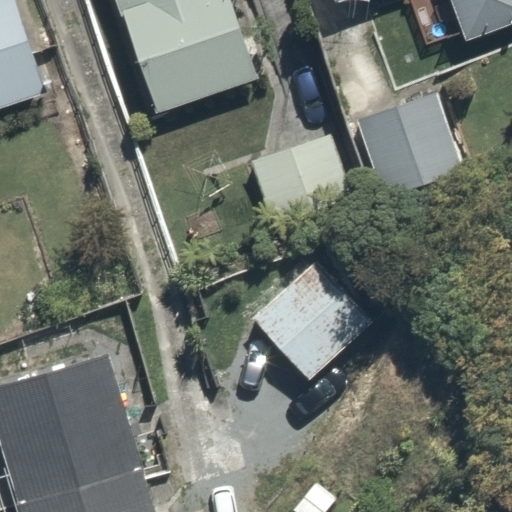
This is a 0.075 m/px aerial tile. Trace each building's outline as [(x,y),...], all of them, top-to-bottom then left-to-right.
[(0,0),(0,114),(66,91),(34,0),(0,0)] [(249,0),(120,0),(157,114),(274,76),(249,0)] [(511,20),(511,0),(449,0),(461,37),(511,20)] [(438,80),(359,101),(388,207),(467,186),(438,80)] [(383,325),(324,254),(253,313),(312,384),(383,325)] [(150,511),(109,356),(0,384),(0,430),(21,511),(150,511)]
